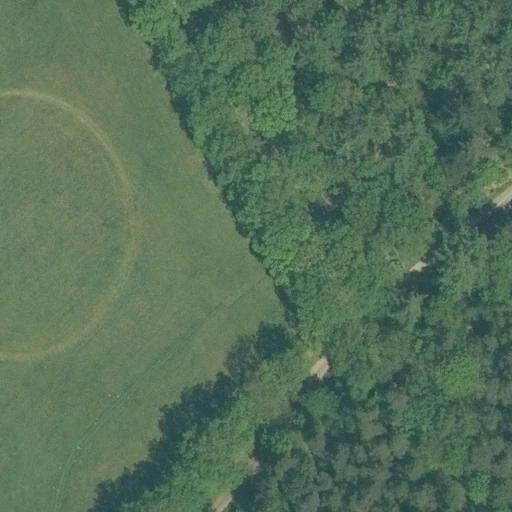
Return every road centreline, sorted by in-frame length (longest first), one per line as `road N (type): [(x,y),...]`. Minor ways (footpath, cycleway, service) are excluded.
road 1 (track): [(205,511),(379,313),(511,211)]
road 2 (track): [(179,0),(307,229)]
road 3 (track): [(359,322),(433,443)]
